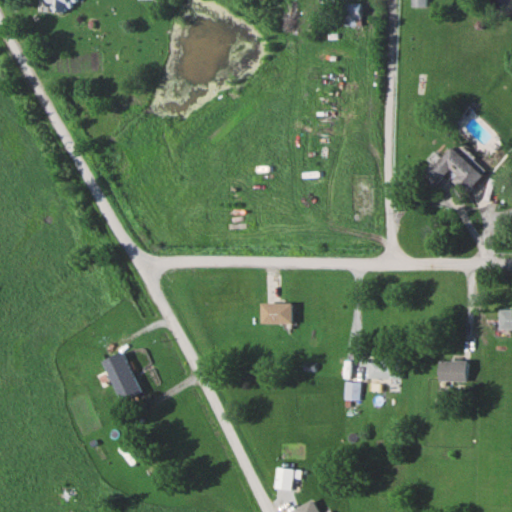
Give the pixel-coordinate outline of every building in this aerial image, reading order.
[(344,25),(361,25),(361,2),(344,2),(344,25)] [(424,176),(437,188),(451,173),(470,191),(486,173),(454,144),(424,176)] [(262,302),(262,322),(293,322),(293,302),(262,302)] [(511,327),(511,308),(501,309),(501,328),(511,327)] [(122,401),(142,392),(125,352),(105,360),(122,401)] [(369,357),(369,377),(402,377),(402,357),(369,357)] [(470,359),(441,359),(441,380),(470,380),(470,359)] [(345,399),(360,399),(360,381),(345,381),(345,399)] [(295,479),(300,479),(301,468),(277,466),(276,488),(294,489),(295,479)] [(297,506),(299,511),(321,511),(316,499),(297,506)]
